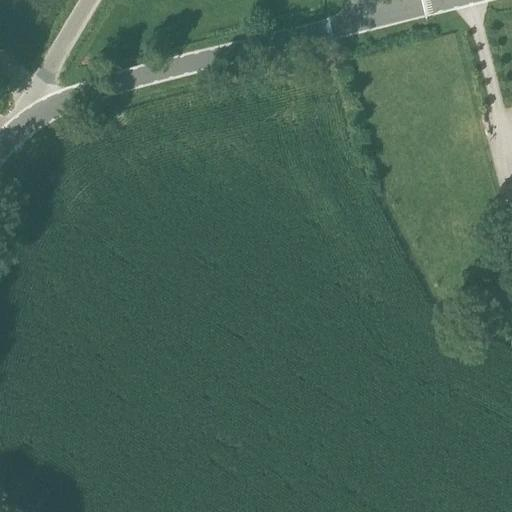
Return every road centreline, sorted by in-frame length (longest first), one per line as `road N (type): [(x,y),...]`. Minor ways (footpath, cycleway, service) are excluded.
road 1 (tertiary): [(25,121),(120,82),(381,15)]
road 2 (unclassified): [(25,121),(94,0)]
